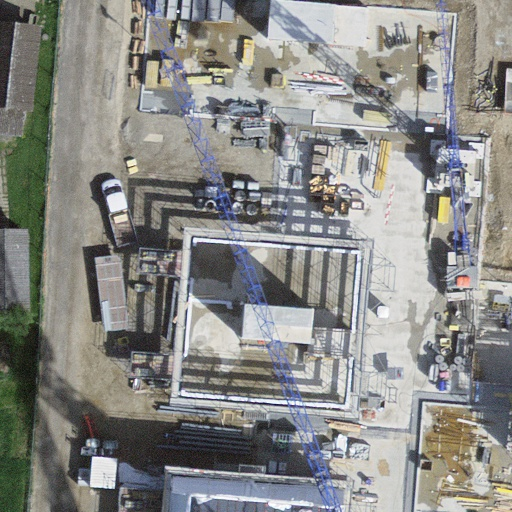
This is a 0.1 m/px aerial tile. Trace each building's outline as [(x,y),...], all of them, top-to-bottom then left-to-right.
[(457,12),(310,0),(147,0),(139,112),(448,136),(457,12)] [(0,122),(25,125),(35,30),(0,25),(0,122)] [(0,309),(25,310),(25,233),(0,232),(0,309)] [(362,250),(192,236),(179,396),(349,409),(362,250)] [(511,511),(511,407),(422,400),(412,511),(511,511)] [(340,511),(342,489),(173,476),(170,511),(340,511)]
